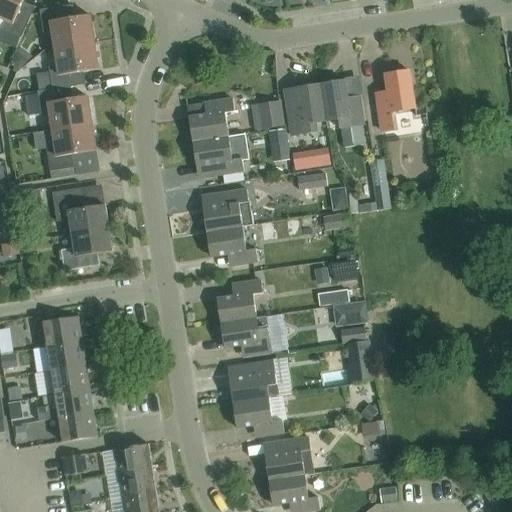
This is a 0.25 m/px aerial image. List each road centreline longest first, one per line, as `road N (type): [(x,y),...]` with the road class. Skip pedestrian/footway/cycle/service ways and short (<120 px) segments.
road 1 (unclassified): [(184,6),(282,43),(511,5)]
road 2 (unclassified): [(166,284),(143,114),(184,6)]
road 3 (unclassified): [(216,511),(194,468),(166,284)]
road 4 (residential): [(0,314),(166,284)]
